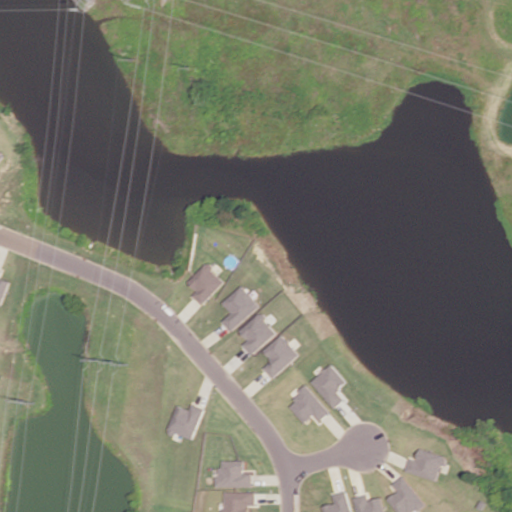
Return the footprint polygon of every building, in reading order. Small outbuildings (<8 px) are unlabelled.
[(190,282),(198,290),(193,295),(204,305),(227,280),(208,262),(190,282)] [(11,280),(0,277),(3,269),(0,268),(0,304),(4,305),(11,280)] [(224,301),(232,313),(224,320),(231,330),(261,307),(245,285),(224,301)] [(252,353),(278,334),(263,313),(241,329),(249,340),(244,343),(252,353)] [(265,350),(273,358),(264,367),(274,378),(301,354),(283,334),(265,350)] [(349,381),(332,363),(312,381),(337,408),(347,398),(339,390),(349,381)] [(316,414),(321,420),(331,413),(311,386),(289,401),(304,423),(316,414)] [(190,409),(177,405),(170,432),(196,439),(205,407),(192,403),(190,409)] [(447,456),(422,447),(418,459),(411,457),(407,470),(439,481),(447,456)] [(219,486),(254,486),(254,473),(245,472),(245,460),(220,460),(219,486)] [(399,490),(389,499),(400,511),(413,511),(426,502),(405,475),(394,484),(399,490)] [(325,511),(354,511),(348,490),(334,494),(337,502),(324,505),(325,511)] [(249,511),(250,504),(257,504),(257,492),(224,491),(224,511),(249,511)] [(386,511),(382,497),(370,500),(368,493),(355,497),(359,511),(386,511)]
